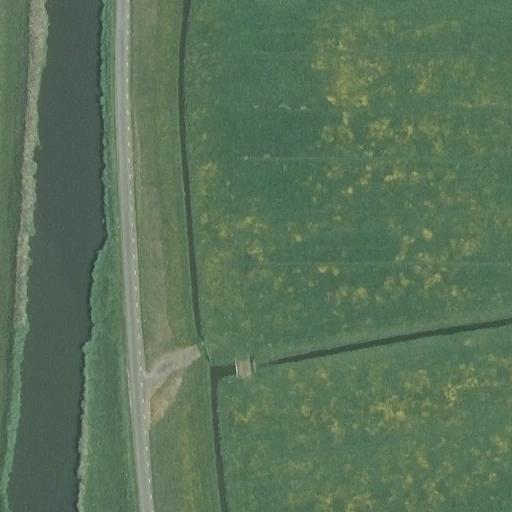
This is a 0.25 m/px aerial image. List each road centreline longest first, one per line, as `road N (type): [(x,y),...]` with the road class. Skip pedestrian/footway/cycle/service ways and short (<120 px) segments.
road 1 (unclassified): [(150,511),(136,389),(127,0)]
road 2 (track): [(136,389),(205,353),(335,327)]
